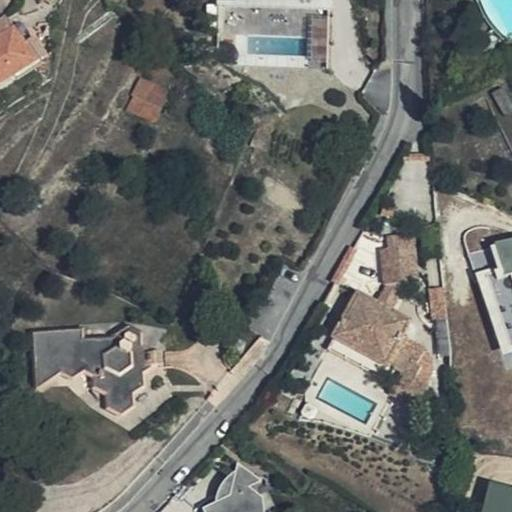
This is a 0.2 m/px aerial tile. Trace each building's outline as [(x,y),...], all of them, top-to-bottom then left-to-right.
[(231,2),(215,2),(215,10),(231,10),(231,2)] [(0,21),(0,39),(10,33),(2,20),(0,21)] [(0,87),(32,67),(10,33),(0,39),(0,87)] [(165,93),(138,79),(123,108),(149,122),(165,93)] [(511,110),(511,96),(506,85),(494,91),(506,114),(511,110)] [(394,282),(410,280),(420,278),(415,231),(391,234),(392,245),(383,246),(387,282),(394,282)] [(511,240),(495,246),(503,272),(487,278),(511,348),(511,347),(511,240)] [(394,310),(410,280),(394,282),(382,304),(394,310)] [(417,323),(394,310),(382,304),(363,294),(339,341),(392,368),(394,364),(413,374),(423,379),(430,365),(424,362),(430,351),(408,339),(417,323)] [(138,341),(128,332),(115,339),(114,344),(82,346),(81,335),(34,337),(37,389),(38,390),(59,376),(70,382),(81,374),(93,380),(93,392),(106,398),(107,414),(119,419),(129,410),(130,399),(140,391),(141,379),(151,370),(149,357),(139,352),(138,341)] [(138,335),(128,332),(138,341),(138,335)] [(392,368),(339,341),(334,352),(386,379),(392,368)] [(436,386),(423,379),(413,374),(401,396),(425,407),(436,386)] [(212,511),(244,511),(234,509),(228,498),(211,509),(212,511)]
